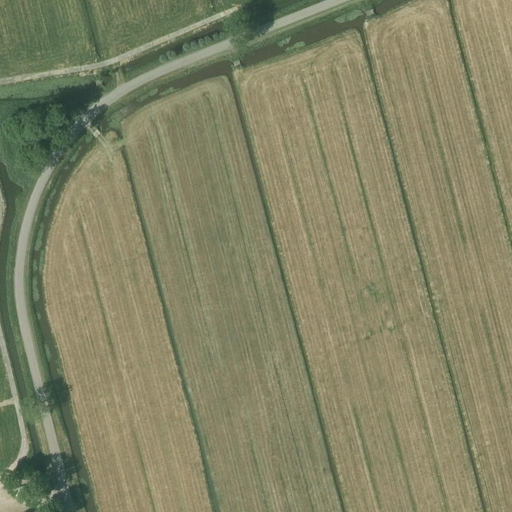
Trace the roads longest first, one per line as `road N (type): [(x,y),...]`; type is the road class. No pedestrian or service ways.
road 1 (unclassified): [(339,0),(110,95),(84,117),(40,182),(20,244),(18,282),(71,511)]
road 2 (track): [(0,81),(107,62),(237,10)]
road 3 (track): [(0,481),(23,455),(24,435),(0,332)]
